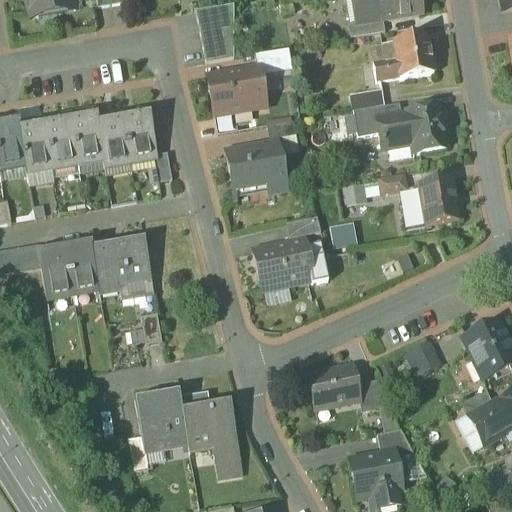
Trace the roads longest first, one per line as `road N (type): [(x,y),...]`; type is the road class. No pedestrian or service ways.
road 1 (residential): [(24,55),(164,32),(241,360)]
road 2 (residential): [(508,258),(241,360)]
road 3 (residential): [(241,360),(259,427),(307,511)]
road 4 (residential): [(508,258),(479,126)]
road 5 (residential): [(479,126),(460,0)]
